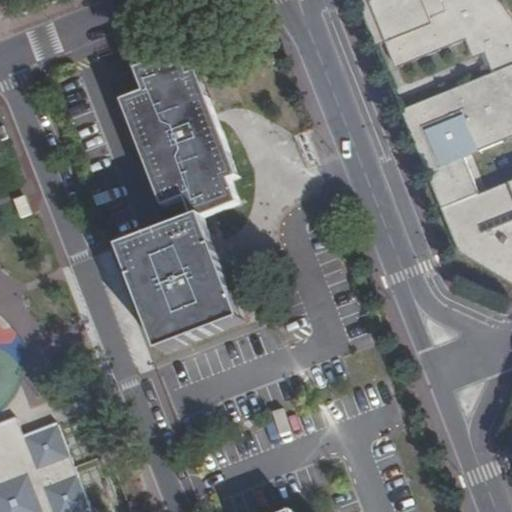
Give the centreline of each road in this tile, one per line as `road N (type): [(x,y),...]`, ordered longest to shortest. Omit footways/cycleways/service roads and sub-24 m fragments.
road 1 (residential): [(180,511),(0,55)]
road 2 (residential): [(298,0),(407,281)]
road 3 (residential): [(0,55),(149,0)]
